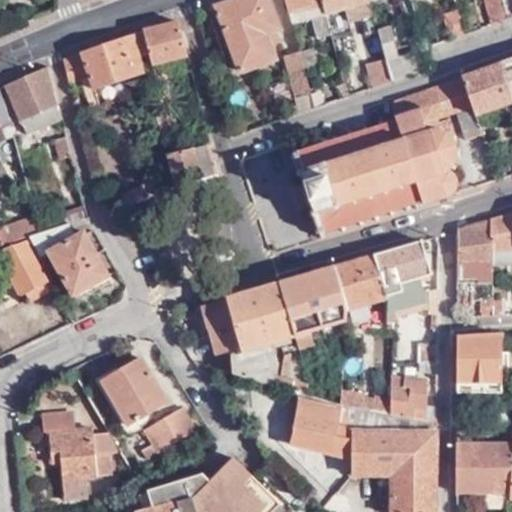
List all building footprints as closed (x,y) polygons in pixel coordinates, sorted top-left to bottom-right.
[(270,0),(229,0),(203,10),(205,17),(218,13),(218,16),(215,18),(225,47),(229,46),(237,71),(277,57),(268,31),(280,27),(270,0)] [(321,0),(283,0),(288,14),(323,4),(321,0)] [(368,0),(321,0),(323,4),(326,15),(369,3),(369,1),(368,0)] [(368,0),(369,1),(372,0),(400,0),(407,20),(414,18),(410,0),(368,0)] [(449,39),(464,34),(454,0),(444,0),(448,13),(443,14),(449,39)] [(483,0),(490,24),(503,20),(497,0),(483,0)] [(369,3),(326,15),(329,27),(360,18),(372,15),(369,3)] [(288,14),(291,26),(310,20),(326,15),(323,4),(288,14)] [(326,15),(310,20),(315,38),(331,34),(329,27),(326,15)] [(372,15),(360,18),(366,38),(377,34),(376,30),(372,15)] [(177,21),(143,31),(153,66),(186,55),(177,21)] [(390,26),(376,30),(377,34),(383,54),(384,60),(399,56),(390,26)] [(377,34),(366,38),(359,40),(364,61),(383,54),(377,34)] [(95,88),(144,73),(134,35),(63,59),(69,84),(83,80),(87,79),(90,90),(95,88)] [(428,67),(423,48),(399,56),(384,60),(390,81),(428,67)] [(285,108),(288,116),(312,108),(309,95),(297,50),(283,55),(294,104),(285,108)] [(390,81),(384,60),(383,54),(364,61),(370,88),(390,81)] [(511,58),(501,63),(511,97),(511,58)] [(511,97),(501,63),(461,76),(473,114),(511,101),(511,97)] [(46,67),(59,120),(63,118),(49,66),(46,67)] [(6,84),(27,134),(59,120),(46,67),(6,84)] [(148,89),(144,73),(95,88),(99,104),(148,89)] [(391,107),(395,118),(422,109),(428,111),(436,116),(453,110),(463,139),(480,133),(478,128),(473,114),(461,76),(395,99),(391,107)] [(99,104),(95,88),(90,90),(87,79),(83,80),(91,107),(99,104)] [(346,96),(343,84),(334,87),(338,99),(346,96)] [(309,95),(312,108),(324,104),(320,92),(309,95)] [(0,141),(12,137),(0,96),(0,141)] [(511,101),(473,114),(478,128),(511,117),(511,101)] [(175,108),(155,113),(162,140),(183,135),(175,108)] [(422,109),(395,118),(290,155),(315,233),(419,198),(421,204),(454,193),(457,187),(458,180),(453,174),(446,172),(453,160),(455,150),(450,140),(444,134),(436,131),(429,132),(435,126),(436,116),(428,111),(422,109)] [(64,138),(69,157),(69,158),(73,156),(67,136),(64,137),(64,138)] [(52,140),(57,160),(69,158),(69,157),(64,138),(64,137),(52,140)] [(166,153),(173,177),(176,190),(217,176),(218,175),(210,143),(166,153)] [(114,198),(117,211),(150,199),(176,190),(173,177),(114,198)] [(0,227),(0,238),(2,243),(26,233),(38,228),(34,216),(30,200),(22,202),(28,220),(0,227)] [(34,216),(38,228),(66,222),(86,218),(82,205),(34,216)] [(511,212),(489,219),(490,251),(511,249),(511,212)] [(490,251),(489,219),(456,229),(456,277),(480,277),(480,279),(490,279),(490,263),(490,251)] [(26,233),(28,237),(37,256),(48,251),(70,294),(106,276),(82,232),(72,236),(66,222),(38,228),(26,233)] [(26,233),(2,243),(28,237),(26,233)] [(423,240),(374,254),(387,298),(387,322),(393,322),(393,309),(427,301),(430,312),(438,311),(438,289),(428,292),(424,276),(433,273),(423,240)] [(26,242),(0,251),(0,256),(19,296),(25,294),(29,301),(40,296),(36,288),(47,283),(26,242)] [(511,249),(490,251),(490,263),(511,262),(511,249)] [(374,254),(333,266),(346,309),(387,298),(374,254)] [(0,287),(7,302),(19,296),(0,256),(0,287)] [(333,266),(279,283),(295,335),(302,357),(317,352),(311,331),(345,320),(346,309),(333,266)] [(70,327),(47,283),(36,288),(40,296),(29,301),(47,337),(70,327)] [(230,349),(230,373),(304,397),(303,383),(277,379),(267,347),(263,349),(260,345),(295,335),(279,283),(228,298),(241,345),(230,349)] [(471,283),(456,283),(456,296),(472,309),(471,283)] [(504,295),(490,296),(491,316),(504,315),(504,295)] [(491,316),(490,296),(478,296),(476,317),(491,316)] [(228,298),(202,306),(215,354),(230,349),(241,345),(228,298)] [(401,313),(406,336),(424,331),(418,309),(401,313)] [(0,353),(3,359),(25,347),(15,327),(0,333),(0,353)] [(499,381),(501,335),(456,339),(455,381),(499,381)] [(437,362),(438,343),(420,342),(419,362),(427,362),(437,362)] [(141,358),(102,381),(128,425),(168,402),(141,358)] [(427,373),(437,372),(437,362),(427,362),(427,373)] [(388,401),(388,415),(411,419),(421,421),(422,407),(424,407),(426,378),(388,375),(388,381),(388,401)] [(370,399),(388,401),(388,381),(370,379),(370,399)] [(499,381),(455,381),(455,394),(498,394),(499,381)] [(363,393),(339,389),(338,406),(342,407),(388,415),(388,401),(370,399),(363,398),(363,393)] [(350,458),(350,432),(350,428),(337,425),(341,410),(299,400),(291,444),(350,458)] [(350,432),(436,433),(436,424),(421,421),(411,419),(388,415),(342,407),(341,410),(337,425),(350,428),(350,432)] [(156,459),(184,450),(178,440),(197,429),(184,408),(141,433),(148,446),(139,452),(144,460),(153,454),(156,459)] [(119,453),(108,432),(92,433),(91,429),(72,431),(71,414),(41,416),(42,433),(48,433),(50,453),(59,453),(60,462),(62,499),(85,498),(83,478),(110,474),(108,454),(119,453)] [(436,476),(436,433),(350,432),(350,458),(350,477),(389,476),(436,476)] [(498,444),(454,444),(454,491),(509,492),(511,446),(511,436),(499,434),(498,444)] [(59,453),(50,453),(50,463),(60,462),(59,453)] [(134,511),(271,511),(279,505),(259,485),(233,459),(210,482),(204,475),(148,491),(151,506),(141,509),(135,511),(134,511)] [(435,511),(436,476),(389,476),(388,511),(435,511)] [(264,480),(259,485),(279,505),(283,501),(264,480)] [(139,493),(141,509),(151,506),(148,491),(139,493)] [(285,511),(290,508),(283,501),(279,505),(271,511),(285,511)]
